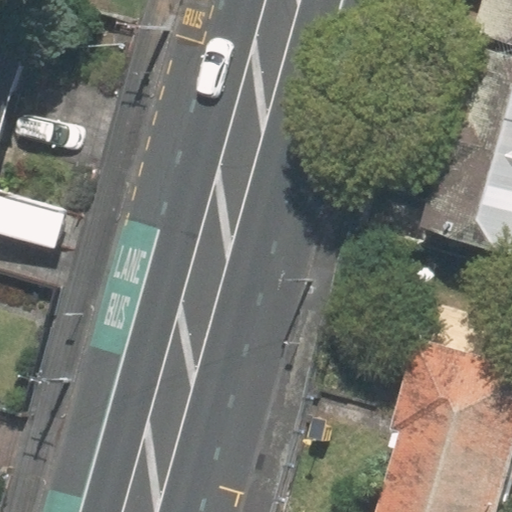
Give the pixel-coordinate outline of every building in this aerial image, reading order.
[(511,0),(495,0),(487,34),(511,40),(511,0)] [(0,152),(31,40),(0,31),(0,152)] [(511,56),(481,47),(468,94),(444,88),(419,178),(444,184),(431,231),(511,253),(511,56)] [(69,216),(9,200),(0,231),(0,233),(58,251),(69,216)] [(503,511),(511,483),(511,365),(420,341),(391,442),(402,445),(383,511),(503,511)]
